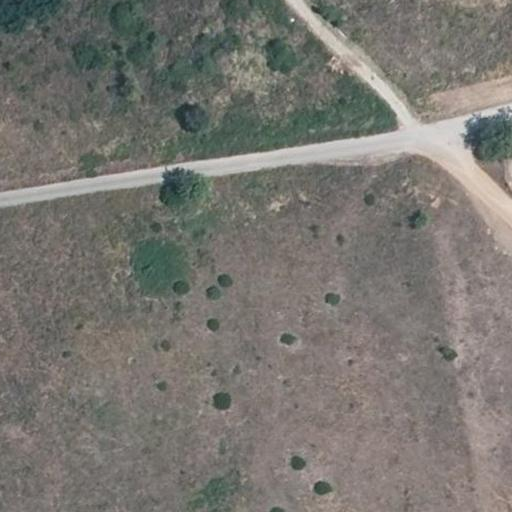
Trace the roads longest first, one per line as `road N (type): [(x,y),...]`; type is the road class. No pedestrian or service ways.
road 1 (unclassified): [(511,110),(424,132),(0,199)]
road 2 (track): [(307,0),(424,132),(511,199)]
